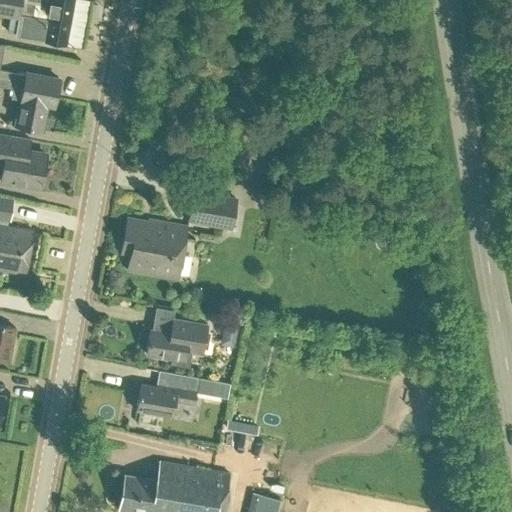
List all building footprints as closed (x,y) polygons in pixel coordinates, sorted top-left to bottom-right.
[(14,35),(29,37),(65,44),(73,0),(0,0),(0,13),(17,16),(14,35)] [(26,74),(0,68),(0,44),(0,43),(0,85),(12,88),(10,98),(19,99),(14,125),(42,130),(46,106),(54,107),(59,77),(26,71),(26,74)] [(244,166),(253,119),(229,114),(220,161),(244,166)] [(0,181),(40,188),(46,152),(28,149),(29,138),(0,133),(0,165),(2,166),(0,176),(0,181)] [(232,228),(237,196),(192,189),(186,221),(232,228)] [(0,217),(7,218),(11,198),(0,196),(0,217)] [(148,220),(126,216),(120,251),(129,253),(126,269),(177,278),(187,225),(148,218),(148,220)] [(0,269),(23,274),(32,230),(0,223),(0,269)] [(202,352),(207,324),(172,317),(170,330),(150,327),(146,353),(184,360),(186,349),(202,352)] [(235,344),(239,323),(224,320),(220,341),(235,344)] [(0,358),(9,360),(14,327),(0,324),(0,358)] [(169,373),(167,385),(186,389),(188,376),(169,373)] [(204,380),(202,394),(222,397),(224,383),(204,380)] [(162,387),(140,383),(136,409),(172,416),(174,400),(194,404),(196,390),(186,389),(167,385),(162,384),(162,387)] [(294,435),(295,406),(265,405),(264,420),(276,421),(275,435),(294,435)] [(184,483),(187,465),(159,460),(156,479),(125,473),(119,508),(142,511),(141,511),(180,511),(186,484),(184,483)] [(186,484),(180,511),(223,511),(230,472),(187,465),(184,483),(186,484)]
